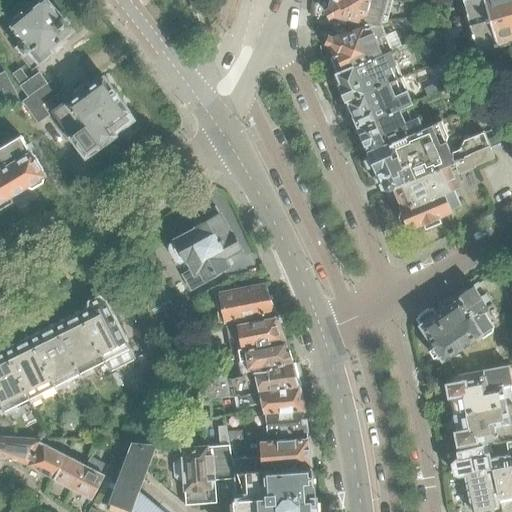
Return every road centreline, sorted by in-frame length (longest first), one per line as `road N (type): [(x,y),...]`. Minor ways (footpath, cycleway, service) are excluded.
road 1 (residential): [(385,299),(292,64),(276,46)]
road 2 (residential): [(0,282),(221,137)]
road 3 (residential): [(221,137),(260,199),(321,332)]
road 4 (residential): [(430,511),(385,299)]
road 5 (residential): [(321,332),(358,511)]
road 6 (residential): [(385,299),(511,228)]
